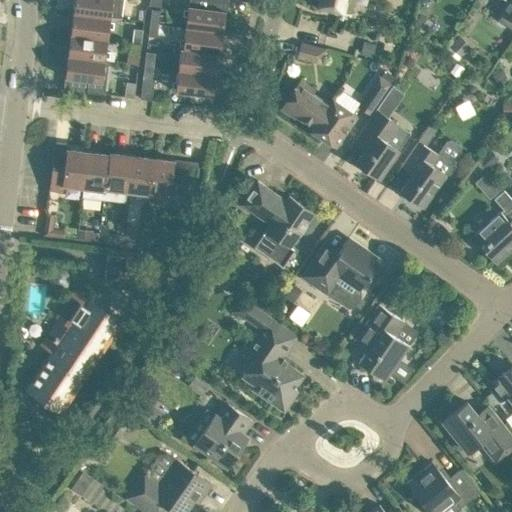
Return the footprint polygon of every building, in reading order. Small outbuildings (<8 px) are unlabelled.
[(76,0),(75,13),(110,18),(110,17),(121,18),(123,0),(76,0)] [(209,7),(210,0),(191,0),(188,27),(222,31),(223,26),(221,25),(223,9),(209,7)] [(312,0),(311,3),(350,14),(354,0),(312,0)] [(511,0),(505,0),(498,9),(502,12),(498,19),(511,28),(511,0)] [(158,24),(160,9),(151,8),(150,23),(158,24)] [(107,40),(110,18),(75,13),(73,28),(71,28),(70,35),(107,40)] [(433,22),(421,13),(412,24),(424,33),(433,22)] [(157,37),(158,24),(150,23),(148,36),(157,37)] [(222,37),(222,31),(188,27),(186,49),(216,52),(218,53),(220,36),(222,37)] [(132,43),(141,44),(142,29),(133,28),(132,43)] [(104,61),(105,60),(107,40),(70,35),(70,39),(71,39),(69,56),(104,61)] [(471,46),(459,35),(445,49),(457,60),(471,46)] [(360,54),(372,57),(376,43),(364,39),(360,54)] [(325,49),(320,48),(301,42),(297,56),(321,62),(325,49)] [(139,56),(141,44),(132,43),(130,55),(139,56)] [(214,68),(216,52),(186,49),(181,49),(178,69),(215,73),(216,68),(214,68)] [(153,67),(155,52),(146,51),(144,66),(153,67)] [(66,71),(63,88),(91,92),(104,93),(109,60),(105,60),(104,61),(69,56),(67,71),(66,71)] [(151,79),(153,67),(144,66),(143,78),(151,79)] [(214,79),(215,73),(178,69),(175,91),(210,95),(212,79),(214,79)] [(369,113),(395,75),(386,69),(381,76),(379,75),(357,105),(369,113)] [(498,83),(508,77),(503,69),(493,74),(498,83)] [(313,90),(314,89),(300,79),(280,107),(295,117),(296,116),(313,127),(330,102),(313,90)] [(335,146),(346,130),(358,113),(334,97),(330,102),(313,127),(311,129),(335,146)] [(504,116),(511,114),(511,102),(503,103),(504,116)] [(410,132),(398,123),(399,123),(378,108),(359,135),(369,142),(356,161),(379,177),(399,148),(399,147),(410,132)] [(429,123),(419,139),(426,144),(437,128),(429,123)] [(439,150),(438,152),(426,144),(419,139),(401,165),(411,172),(399,190),(422,206),(446,173),(451,171),(455,165),(454,159),(461,150),(460,144),(452,139),(446,139),(439,150)] [(86,196),(91,150),(82,149),(82,151),(66,149),(67,143),(55,142),(49,189),(62,190),(63,184),(65,185),(65,186),(83,188),(82,196),(86,196)] [(487,169),(499,158),(489,149),(478,160),(487,169)] [(107,199),(113,153),(109,153),(109,155),(93,152),(93,151),(91,150),(86,196),(107,199)] [(130,191),(134,154),(126,153),(125,155),(113,153),(107,199),(125,201),(126,191),(130,191)] [(151,194),(156,158),(136,156),(137,154),(134,154),(130,191),(151,194)] [(185,202),(187,183),(195,184),(198,162),(169,158),(168,160),(156,158),(151,194),(169,196),(169,201),(185,202)] [(289,194),(284,202),(279,199),(281,196),(257,180),(241,203),(269,223),(254,246),(282,266),(295,248),(290,245),(314,211),(289,194)] [(494,198),(505,211),(511,204),(511,198),(504,190),(494,198)] [(511,216),(510,218),(502,209),(476,233),(485,243),(481,246),(496,262),(511,246),(511,216)] [(44,234),(64,236),(65,230),(53,228),(54,214),(47,213),(44,234)] [(123,244),(124,235),(119,234),(120,226),(114,225),(113,234),(102,232),(101,241),(123,244)] [(102,232),(99,232),(93,231),(93,230),(77,228),(76,238),(101,241),(102,232)] [(124,235),(123,244),(133,245),(135,236),(124,235)] [(162,239),(161,239),(143,236),(141,246),(161,249),(162,239)] [(361,287),(368,276),(380,260),(348,238),(336,254),(322,244),(302,273),(326,290),(339,272),(361,287)] [(130,281),(131,272),(142,274),(144,259),(107,254),(104,278),(130,281)] [(148,260),(147,268),(155,269),(156,261),(148,260)] [(285,297),(293,302),(301,290),(293,284),(285,297)] [(389,304),(397,294),(387,287),(380,297),(389,304)] [(40,342),(54,352),(29,389),(61,409),(121,320),(75,289),(40,342)] [(278,321),(261,310),(241,296),(232,309),(243,317),(244,315),(262,327),(245,351),(253,357),(242,372),(255,381),(252,386),(284,408),(297,389),(293,386),(301,374),(279,358),(289,343),(271,331),(278,321)] [(404,321),(379,303),(362,328),(374,337),(358,360),(384,378),(408,343),(395,334),(404,321)] [(511,363),(487,384),(500,400),(506,395),(511,402),(511,363)] [(511,432),(506,426),(494,410),(482,420),(466,400),(442,420),(454,436),(467,451),(480,441),(488,451),(511,432)] [(251,419),(235,408),(225,401),(216,414),(206,408),(186,436),(194,442),(227,466),(248,436),(242,432),(251,419)] [(122,412),(106,435),(115,441),(131,418),(122,412)] [(211,482),(195,471),(174,457),(159,480),(144,470),(127,495),(150,511),(159,511),(165,504),(176,511),(184,511),(197,494),(201,497),(211,482)] [(480,490),(474,483),(461,467),(447,479),(432,461),(406,482),(429,511),(440,511),(456,500),(461,506),(480,490)]
